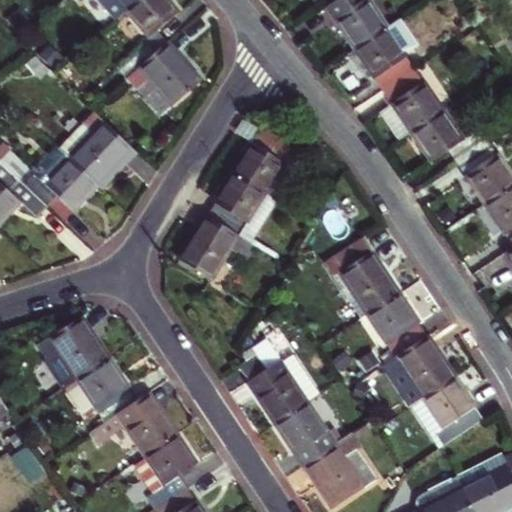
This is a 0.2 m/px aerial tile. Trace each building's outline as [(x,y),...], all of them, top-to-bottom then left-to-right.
[(171,0),(130,0),(125,5),(148,31),(115,60),(125,72),(165,35),(156,25),(177,6),(171,0)] [(355,47),(387,25),(373,5),(368,0),(334,0),(326,6),(355,47)] [(21,9),(8,21),(21,34),(33,22),(21,9)] [(387,25),(355,47),(375,75),(383,87),(415,66),(401,45),(387,25)] [(157,110),(199,74),(183,57),(165,35),(125,72),(157,110)] [(375,75),(355,47),(348,52),(368,80),(375,75)] [(415,66),(383,87),(412,129),(445,107),(429,86),(415,66)] [(392,100),(380,107),(401,137),(412,129),(392,100)] [(58,142),(73,155),(101,180),(106,184),(123,166),(130,158),(126,154),(135,143),(107,118),(93,105),(58,142)] [(458,126),(445,107),(412,129),(433,158),(447,148),(456,160),(487,139),(478,126),(465,136),(458,126)] [(278,196),(302,152),(259,127),(247,148),(234,171),(263,188),(278,196)] [(511,174),(502,160),(487,139),(456,160),(484,201),(511,182),(511,174)] [(49,182),(73,155),(58,142),(34,169),(49,182)] [(8,163),(24,178),(53,204),(62,194),(76,206),(84,198),(101,180),(73,155),(49,182),(34,169),(17,153),(8,163)] [(8,163),(0,171),(0,224),(1,225),(14,211),(24,200),(41,217),(53,204),(24,178),(8,163)] [(221,192),(208,214),(238,232),(263,188),(234,171),(221,192)] [(511,182),(484,201),(511,240),(511,182)] [(238,232),(253,240),(278,196),(263,188),(238,232)] [(231,244),(238,232),(208,214),(195,235),(182,257),(213,275),(231,244)] [(253,240),(238,232),(231,244),(250,255),(257,243),(253,240)] [(334,272),(342,267),(371,309),(402,287),(385,263),(365,233),(325,260),(334,272)] [(342,267),(334,272),(363,314),(371,309),(342,267)] [(398,349),(430,327),(416,307),(402,287),(371,309),(398,349)] [(70,385),(82,378),(114,355),(99,334),(85,313),(41,343),(50,356),(49,360),(67,387),(70,385)] [(411,401),(427,390),(459,369),(446,350),(430,327),(398,349),(382,360),(411,401)] [(277,360),(269,349),(260,355),(268,366),(248,379),(262,399),(276,420),(304,401),(307,399),(316,393),(289,353),(277,361),(277,360)] [(82,378),(70,385),(97,427),(110,418),(142,396),(127,374),(114,355),(82,378)] [(473,390),(459,369),(427,390),(411,401),(440,443),(487,411),(473,390)] [(152,388),(142,396),(110,418),(97,427),(96,427),(104,439),(129,421),(150,452),(182,431),(168,411),(152,388)] [(0,422),(15,413),(0,390),(0,422)] [(336,441),(307,399),(304,401),(276,420),(290,442),(304,462),(336,441)] [(198,454),(182,431),(150,452),(133,464),(161,506),(193,485),(185,472),(202,461),(198,454)] [(347,434),(336,441),(304,462),(321,487),(332,505),(374,477),(347,434)] [(49,471),(31,445),(15,456),(34,483),(49,471)] [(511,463),(511,449),(501,455),(507,466),(511,463)] [(482,511),(495,506),(511,497),(511,477),(507,466),(501,455),(499,450),(453,471),(472,511),(482,511)] [(472,511),(453,471),(415,489),(411,493),(410,499),(412,503),(394,511),(393,511),(472,511)] [(164,511),(211,511),(209,507),(193,485),(161,506),(164,511)]
